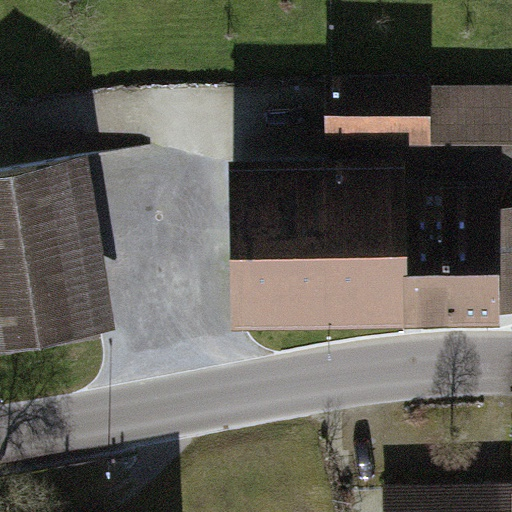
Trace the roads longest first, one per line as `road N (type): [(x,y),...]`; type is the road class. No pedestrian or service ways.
road 1 (tertiary): [(0,448),(399,373),(511,367)]
road 2 (track): [(100,511),(170,456),(191,415)]
